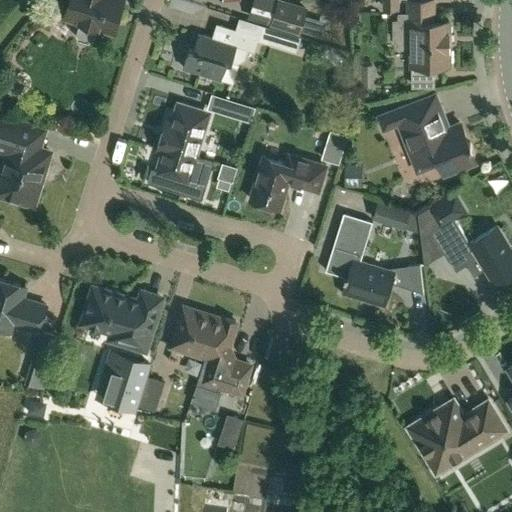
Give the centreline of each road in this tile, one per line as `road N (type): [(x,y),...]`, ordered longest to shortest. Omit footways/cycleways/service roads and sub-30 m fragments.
road 1 (residential): [(273,293),(292,323),(433,360),(458,357),(511,325)]
road 2 (residential): [(273,293),(290,241),(96,181)]
road 3 (residential): [(273,293),(81,232),(96,181)]
road 4 (residential): [(96,181),(152,0)]
